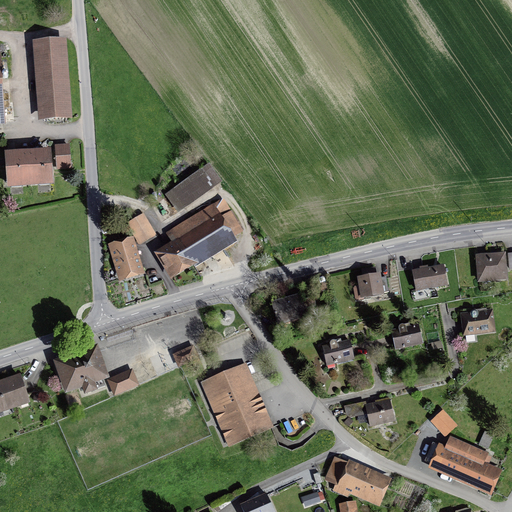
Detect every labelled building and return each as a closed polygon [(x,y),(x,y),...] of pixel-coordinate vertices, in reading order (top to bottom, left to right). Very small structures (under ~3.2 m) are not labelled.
[(63,42),(40,44),(46,119),(68,117),(63,42)] [(56,148),(57,168),(71,167),(69,147),(56,148)] [(38,182),(36,154),(7,157),(9,184),(38,182)] [(51,181),(49,154),(36,154),(38,182),(51,181)] [(177,211),(219,181),(209,167),(167,196),(177,211)] [(173,273),(231,238),(214,210),(203,216),(202,214),(179,228),(179,226),(172,230),(180,244),(162,255),(173,273)] [(129,224),(140,243),(154,235),(143,216),(129,224)] [(132,242),(112,248),(121,278),(141,272),(132,242)] [(504,255),(477,257),(479,281),(506,279),(504,255)] [(417,290),(447,285),(443,267),(413,273),(417,290)] [(369,279),(360,280),(361,286),(355,287),(353,289),(355,300),(357,302),(364,300),(363,296),(389,292),(386,278),(379,279),(379,277),(375,278),(374,275),(369,276),(369,279)] [(306,317),(300,295),(288,299),(288,302),(273,306),(278,325),(306,317)] [(474,333),(493,330),(491,312),(487,313),(487,309),(480,310),(481,312),(477,312),(476,311),(473,310),(471,312),(471,313),(471,315),(463,316),(466,341),(475,340),(474,333)] [(403,348),(423,343),(419,325),(410,327),(409,323),(409,326),(405,326),(404,325),(401,325),(399,326),(398,328),(399,330),(391,332),(394,347),(402,345),(403,348)] [(334,364),(354,359),(350,341),(342,343),(341,339),(340,339),(340,342),(337,342),(335,341),(333,341),(331,342),(330,344),(330,345),(330,346),(322,348),(326,362),(334,360),(334,364)] [(174,356),(179,366),(197,358),(193,347),(174,356)] [(95,351),(59,364),(68,389),(82,384),(86,393),(105,386),(102,377),(104,376),(95,351)] [(244,369),(206,385),(231,442),(269,426),(244,369)] [(113,382),(117,391),(133,383),(129,375),(113,382)] [(4,382),(12,404),(27,399),(20,377),(4,382)] [(0,408),(12,404),(4,382),(0,383),(0,408)] [(370,426),(394,421),(390,401),(367,406),(366,403),(346,407),(347,414),(350,416),(367,412),(370,426)] [(456,426),(443,412),(432,422),(445,436),(456,426)] [(492,436),(485,433),(480,444),(487,447),(492,436)] [(433,465),(490,490),(497,475),(487,471),(488,469),(482,467),(487,456),(477,452),(477,451),(452,440),(447,450),(433,444),(427,458),(435,461),(433,465)] [(347,487),(354,491),(362,472),(336,461),(328,479),(338,483),(335,489),(345,493),(347,487)] [(386,483),(362,472),(354,491),(378,501),(386,483)] [(320,473),(314,475),(316,484),(322,483),(320,473)] [(302,494),(304,506),(326,501),(323,490),(302,494)] [(274,511),(266,495),(241,506),(243,511),(274,511)]
